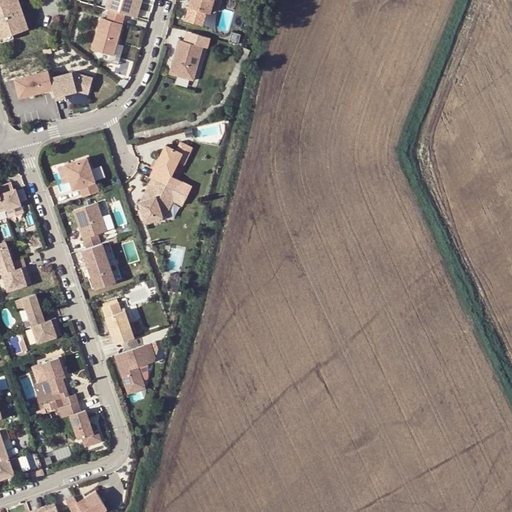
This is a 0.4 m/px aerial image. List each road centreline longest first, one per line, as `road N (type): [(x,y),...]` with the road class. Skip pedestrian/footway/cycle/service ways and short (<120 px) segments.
road 1 (residential): [(0,499),(103,466),(120,440),(18,143)]
road 2 (residential): [(164,0),(142,76),(106,117)]
